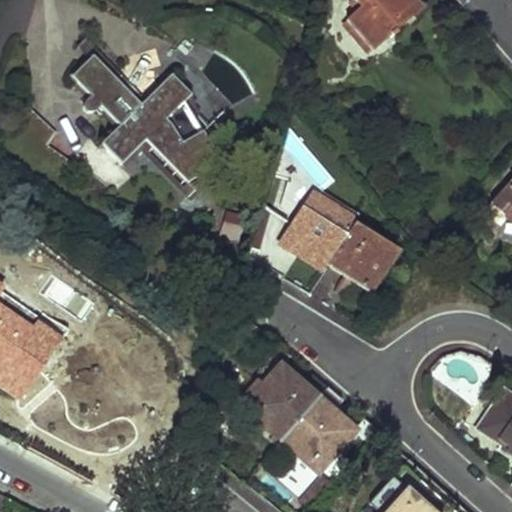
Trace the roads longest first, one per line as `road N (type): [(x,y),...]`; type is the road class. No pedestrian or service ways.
road 1 (residential): [(393,385),(401,418),(504,511)]
road 2 (residential): [(511,348),(482,330),(448,327),(409,347),(393,385)]
road 3 (residential): [(393,385),(280,313)]
